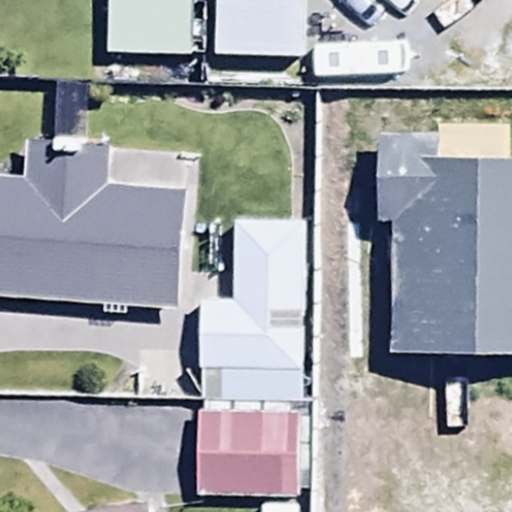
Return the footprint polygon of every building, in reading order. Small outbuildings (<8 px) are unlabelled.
[(200,0),(100,0),(99,55),(199,57),(200,0)] [(299,0),(210,0),(208,54),(297,59),(299,0)] [(465,106),(378,104),(377,150),(464,152),(465,106)] [(0,179),(0,292),(169,300),(174,184),(102,180),(104,150),(27,146),(25,181),(0,179)] [(296,402),(302,220),(231,219),(228,298),(194,297),(191,399),(296,402)] [(293,415),(190,411),(189,499),(290,502),(293,415)] [(74,511),(147,511),(145,492),(73,504),(74,511)]
